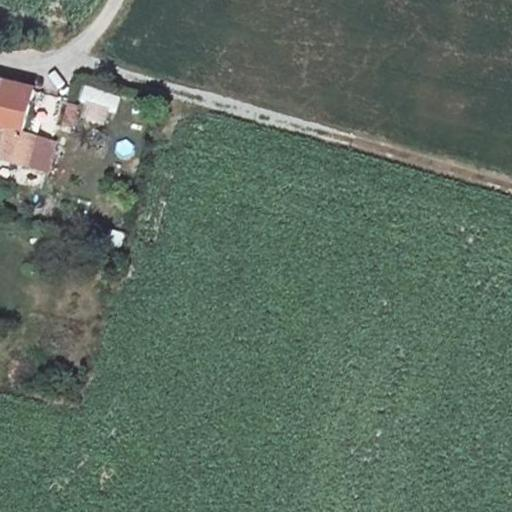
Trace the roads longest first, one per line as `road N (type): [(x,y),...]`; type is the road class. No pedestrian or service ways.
road 1 (track): [(76,53),(142,86),(511,188)]
road 2 (residential): [(119,0),(76,53),(0,61)]
